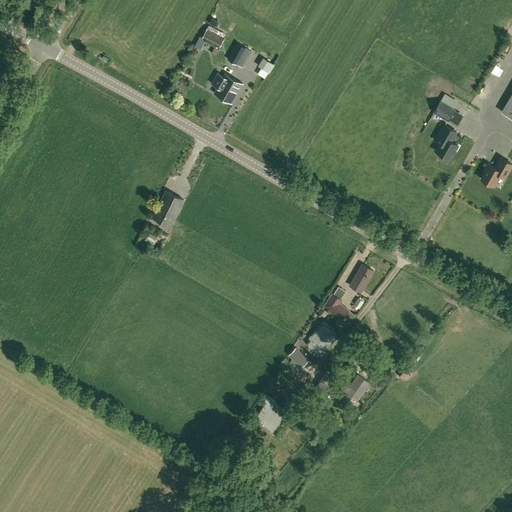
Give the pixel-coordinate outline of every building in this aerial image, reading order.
[(214,25),(217,20),(211,17),(209,22),(214,25)] [(225,38),(207,28),(202,38),(220,47),(225,38)] [(237,41),(227,59),(242,67),(252,50),(237,41)] [(224,90),(225,87),(231,90),(239,78),(227,71),(225,73),(219,70),(212,83),(218,86),(224,90)] [(224,90),(218,86),(214,93),(232,103),(244,81),(239,78),(231,90),(225,87),(224,90)] [(511,93),(502,111),(511,117),(511,93)] [(448,119),(454,109),(440,101),(434,111),(448,119)] [(445,156),(448,158),(452,150),(454,151),(458,144),(451,140),(456,131),(445,125),(438,137),(442,139),(436,151),(440,153),(439,155),(444,158),(445,156)] [(481,179),(494,186),(500,174),(504,177),(511,164),(511,163),(501,157),(495,168),(488,163),(484,170),(486,171),(481,179)] [(152,217),(170,226),(184,199),(166,190),(152,217)] [(349,285),(362,292),(375,269),(362,262),(349,285)] [(342,319),(350,310),(340,303),(343,299),(332,293),(324,305),(342,319)] [(317,310),(325,316),(328,311),(321,305),(317,310)] [(350,310),(343,319),(349,324),(355,315),(350,310)] [(323,322),(309,337),(311,339),(307,343),(316,352),(326,342),(330,345),(338,337),(323,322)] [(309,360),(296,347),(288,354),(301,367),(309,360)] [(286,365),(282,370),(291,379),(295,374),(286,365)] [(329,395),(339,383),(326,373),(316,386),(325,394),(324,396),(329,400),(331,397),(329,395)] [(348,394),(357,400),(365,389),(367,391),(370,387),(367,385),(370,382),(359,375),(350,386),(347,384),(339,395),(345,399),(348,394)] [(254,419),(273,431),(281,419),(279,418),(286,409),(274,401),(275,399),(269,395),(265,400),(266,401),(254,419)] [(255,511),(271,511),(274,509),(269,504),(263,500),(255,511)]
